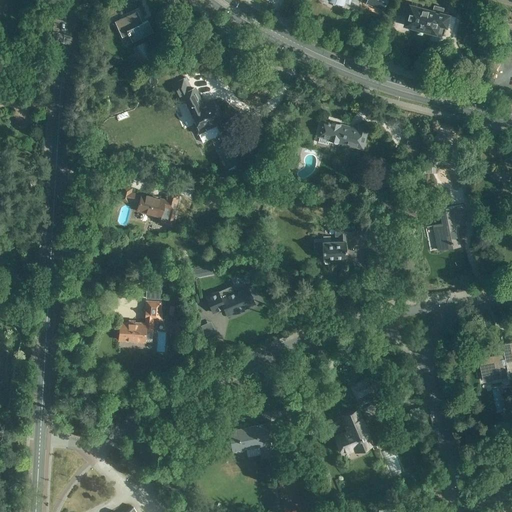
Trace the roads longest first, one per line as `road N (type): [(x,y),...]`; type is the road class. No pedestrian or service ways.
road 1 (tertiary): [(39,434),(68,0)]
road 2 (residential): [(47,438),(86,445),(109,437),(214,377),(361,320)]
road 3 (primary): [(511,118),(354,72),(219,0)]
road 4 (residential): [(449,511),(442,425),(425,367)]
